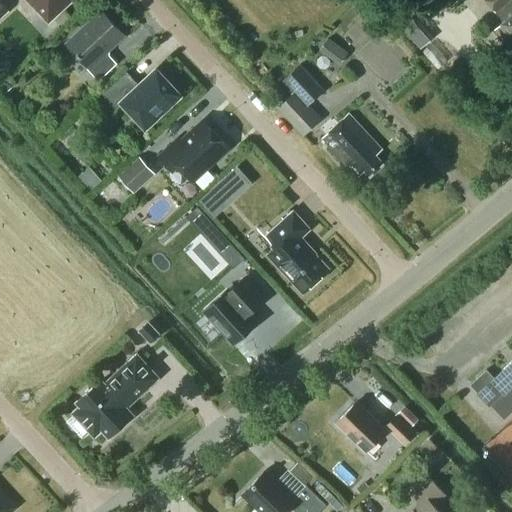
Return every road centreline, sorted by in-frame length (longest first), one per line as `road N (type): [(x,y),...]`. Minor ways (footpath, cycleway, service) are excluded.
road 1 (residential): [(408,284),(147,0)]
road 2 (unclassified): [(108,511),(408,284)]
road 3 (residential): [(0,405),(97,511)]
road 4 (unclassified): [(408,284),(511,197)]
